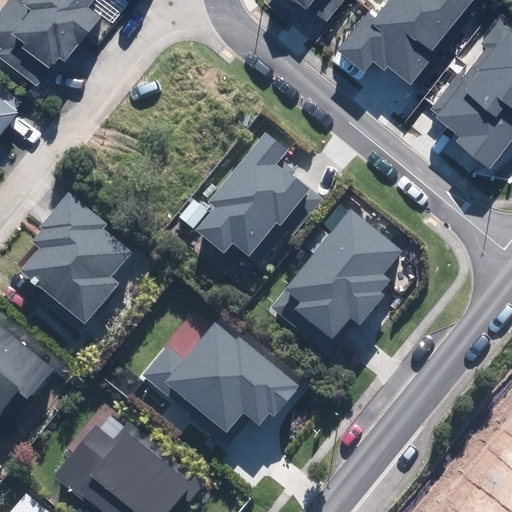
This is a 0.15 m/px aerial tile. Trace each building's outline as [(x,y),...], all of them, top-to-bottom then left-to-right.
[(0,50),(0,57),(37,86),(60,57),(66,62),(101,17),(89,7),(94,0),(8,0),(0,11),(0,47),(2,49),(0,50)] [(275,0),(305,24),(316,10),(333,23),(351,0),(275,0)] [(388,67),(410,85),(437,53),(433,49),(473,0),(390,0),(375,19),(368,12),(337,50),(364,72),(373,62),(384,71),(388,67)] [(456,142),(490,169),(511,140),(511,28),(501,20),(482,44),(486,47),(463,76),(459,73),(431,109),(438,115),(436,117),(460,136),(456,142)] [(0,135),(18,113),(0,98),(0,135)] [(224,253),(232,243),(259,265),(286,231),(293,236),(322,199),(292,175),(296,170),(281,159),(291,147),(268,128),(208,202),(214,207),(195,230),(224,253)] [(39,298),(80,332),(119,285),(109,277),(131,251),(104,228),(108,224),(68,192),(39,227),(42,230),(32,242),(40,248),(21,271),(45,290),(39,298)] [(294,309),(332,340),(350,318),(360,326),(384,295),(380,292),(390,280),(383,274),(403,251),(350,208),(285,289),(300,301),(294,309)] [(0,431),(65,359),(0,301),(0,431)] [(272,436),(314,387),(228,314),(192,355),(174,341),(145,375),(234,451),(257,424),(272,436)] [(199,511),(201,510),(193,504),(210,484),(191,468),(110,402),(71,450),(76,454),(59,475),(104,511),(199,511)] [(54,511),(32,493),(15,511),(54,511)]
